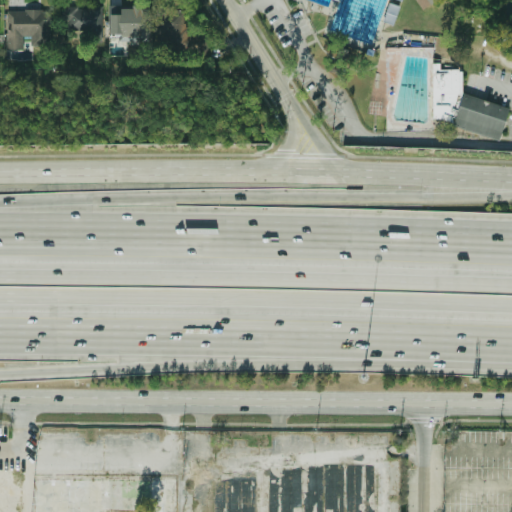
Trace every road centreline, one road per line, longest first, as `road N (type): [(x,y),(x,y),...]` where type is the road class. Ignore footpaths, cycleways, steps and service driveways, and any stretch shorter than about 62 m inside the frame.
road 1 (motorway): [(511,188),(157,201),(0,216)]
road 2 (motorway): [(0,377),(511,348)]
road 3 (motorway): [(511,253),(0,241)]
road 4 (motorway): [(0,298),(511,309)]
road 5 (primary): [(511,175),(0,165)]
road 6 (motorway): [(0,338),(511,345)]
road 7 (primary): [(0,400),(511,407)]
road 8 (motorway): [(511,290),(0,284)]
road 9 (tertiary): [(291,106),(223,0)]
